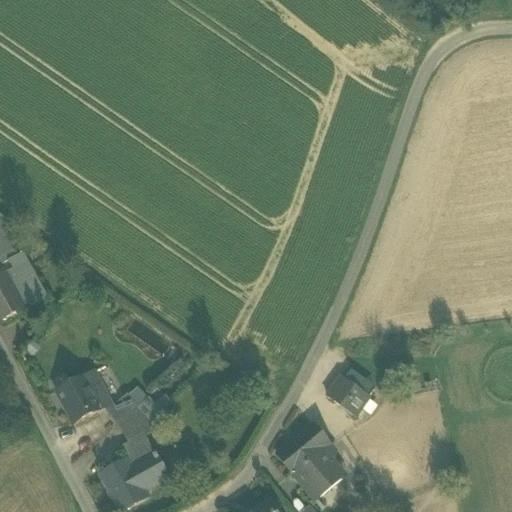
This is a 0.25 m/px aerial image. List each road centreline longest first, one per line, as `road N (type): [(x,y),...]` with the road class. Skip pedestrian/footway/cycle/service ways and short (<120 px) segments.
road 1 (residential): [(193,511),(241,485),(317,347),(444,34),(511,31)]
road 2 (residential): [(0,356),(89,511)]
